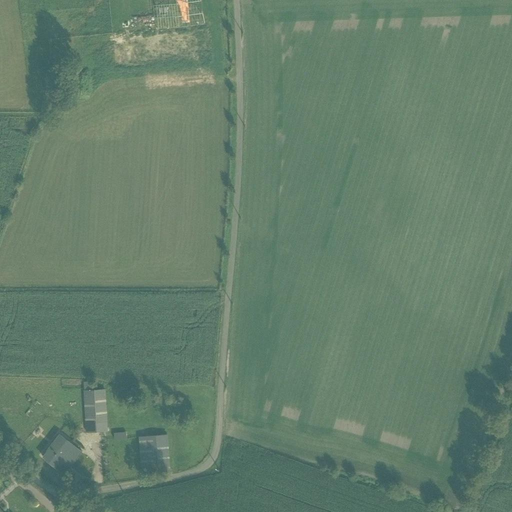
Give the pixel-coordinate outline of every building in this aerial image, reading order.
[(111,39),(104,40),(108,76),(222,65),(218,28),(111,39)] [(86,433),(104,432),(102,391),(84,392),(86,433)] [(60,472),(80,450),(60,432),(40,454),(60,472)] [(111,464),(126,463),(124,434),(107,435),(107,443),(94,444),(95,457),(111,456),(111,464)] [(141,469),(169,467),(167,436),(138,438),(141,469)]
